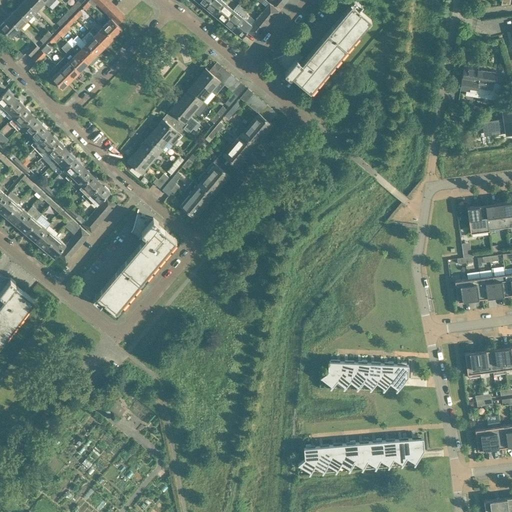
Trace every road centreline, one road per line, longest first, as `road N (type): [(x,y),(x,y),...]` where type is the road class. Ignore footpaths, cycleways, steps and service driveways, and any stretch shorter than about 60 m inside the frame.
road 1 (residential): [(207,243),(305,120),(302,108),(252,72)]
road 2 (residential): [(207,243),(69,115)]
road 3 (unclassified): [(425,191),(452,16)]
road 4 (residential): [(117,334),(0,243)]
road 5 (residential): [(430,329),(455,474)]
road 6 (residential): [(69,115),(171,9)]
road 7 (residential): [(425,191),(416,265),(430,329)]
road 8 (residential): [(117,334),(134,330),(207,243)]
